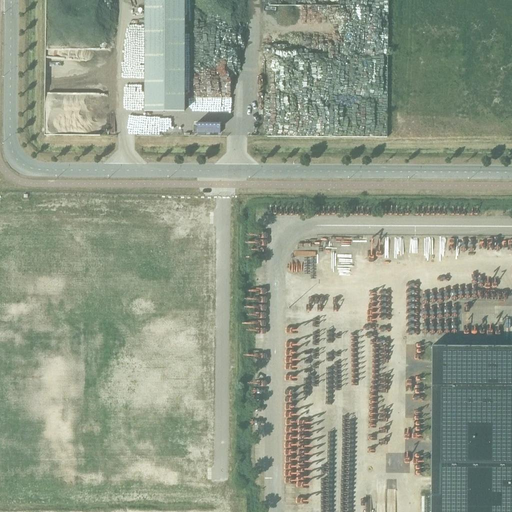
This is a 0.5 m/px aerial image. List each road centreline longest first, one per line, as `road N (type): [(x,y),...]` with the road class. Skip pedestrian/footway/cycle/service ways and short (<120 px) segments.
road 1 (unclassified): [(11,0),(9,130),(23,165),(511,173)]
road 2 (unknown): [(511,266),(415,269),(390,289),(397,511)]
